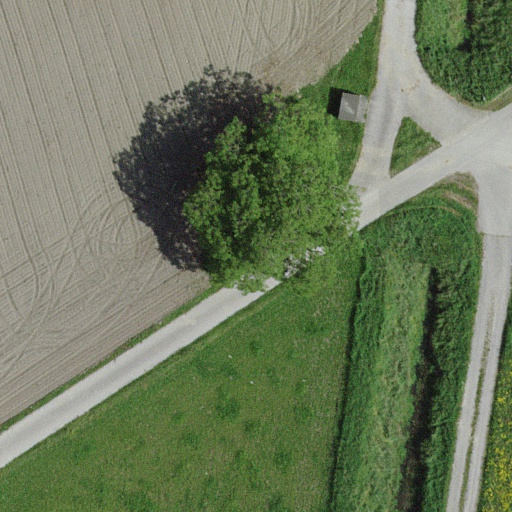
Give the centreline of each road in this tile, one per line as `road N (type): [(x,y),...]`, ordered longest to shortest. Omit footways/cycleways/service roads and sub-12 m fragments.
road 1 (track): [(0,453),(371,206),(511,124)]
road 2 (track): [(456,511),(511,149)]
road 3 (track): [(371,206),(401,0)]
